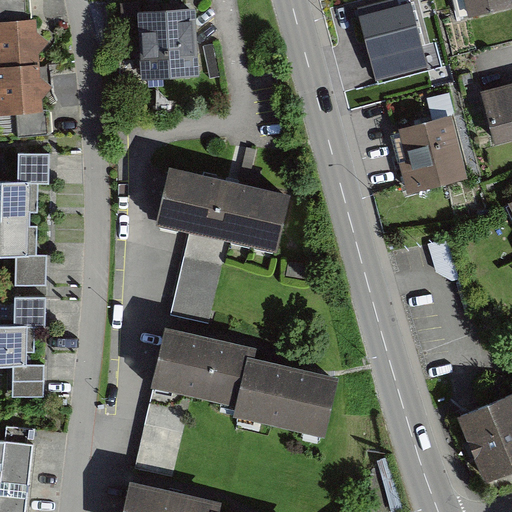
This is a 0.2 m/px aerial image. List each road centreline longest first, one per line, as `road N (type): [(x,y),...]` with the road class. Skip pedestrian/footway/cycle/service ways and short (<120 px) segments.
road 1 (primary): [(291,0),(440,511)]
road 2 (residential): [(74,511),(100,195),(83,0)]
